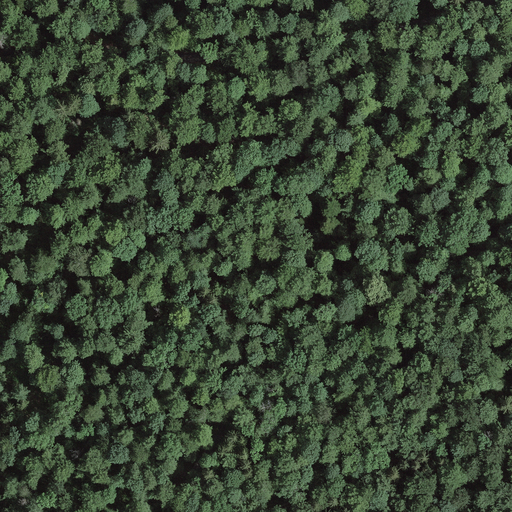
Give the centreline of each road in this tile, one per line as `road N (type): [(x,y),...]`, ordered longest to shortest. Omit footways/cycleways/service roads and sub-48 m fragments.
road 1 (unclassified): [(485,0),(410,24),(201,58),(74,49),(0,55)]
road 2 (unclassified): [(170,511),(209,447),(265,384),(316,345),(388,316),(511,225)]
road 3 (track): [(511,413),(270,511)]
